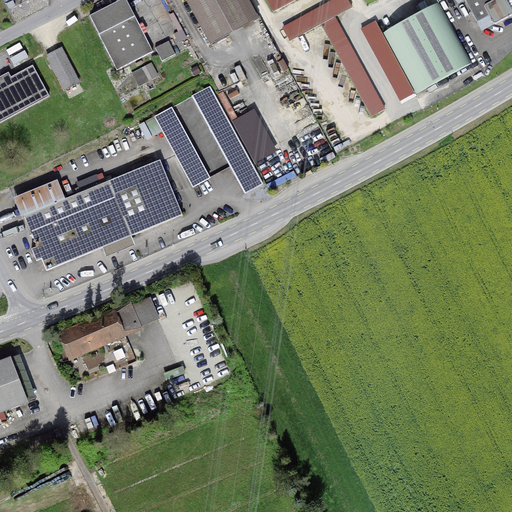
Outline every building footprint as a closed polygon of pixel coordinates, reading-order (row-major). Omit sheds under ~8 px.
[(237,0),(187,0),(213,48),(252,27),(237,0)] [(270,0),(277,12),(298,0),(270,0)] [(293,42),(321,26),(373,118),(386,110),(334,19),(351,10),(345,0),(342,0),(286,31),(293,42)] [(511,15),(502,0),(466,0),(484,31),(511,15)] [(129,1),(95,18),(122,71),(156,54),(129,1)] [(383,36),(417,96),(470,66),(436,6),(383,36)] [(64,51),(49,59),(67,94),(83,86),(64,51)] [(0,122),(50,96),(33,65),(11,76),(8,72),(0,76),(0,122)] [(151,68),(136,77),(143,88),(158,78),(151,68)] [(210,86),(192,96),(244,194),(263,184),(210,86)] [(193,188),(211,178),(172,106),(138,125),(147,140),(162,131),(193,188)] [(57,179),(13,197),(21,216),(24,215),(36,246),(31,248),(36,261),(41,259),(46,271),(102,248),(106,257),(135,245),(131,236),(183,215),(160,159),(106,181),(102,172),(76,182),(80,192),(65,198),(57,179)] [(130,303),(58,335),(69,362),(142,331),(130,303)] [(5,362),(0,364),(0,412),(22,403),(5,362)]
